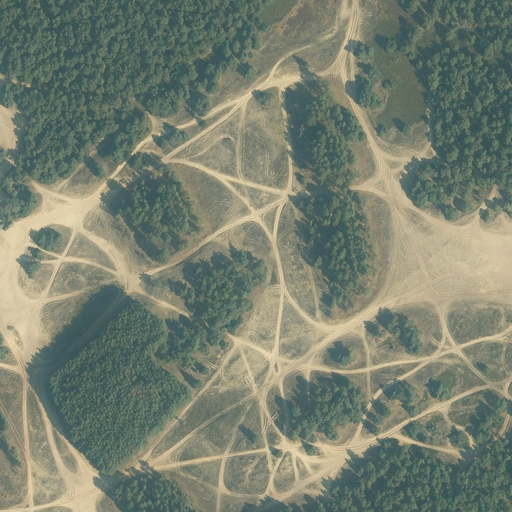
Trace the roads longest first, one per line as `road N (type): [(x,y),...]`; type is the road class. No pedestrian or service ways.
road 1 (track): [(11,511),(92,490),(153,453),(234,351),(249,344),(297,365),(410,298),(511,300)]
road 2 (track): [(499,171),(454,169),(434,158),(431,88),(444,0)]
road 3 (track): [(357,0),(349,74),(393,196)]
road 4 (track): [(434,158),(406,162),(393,196),(410,298)]
road 5 (track): [(511,177),(499,171),(511,64)]
